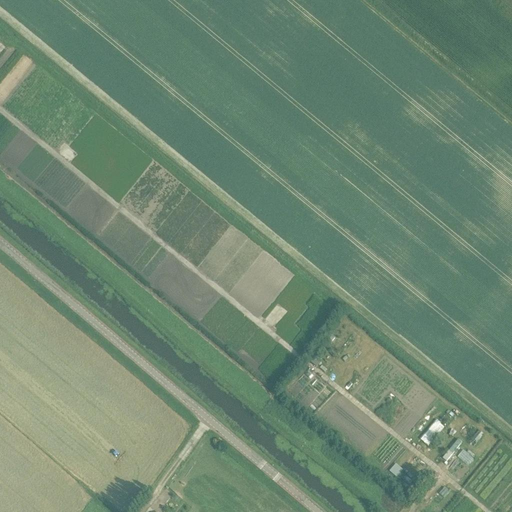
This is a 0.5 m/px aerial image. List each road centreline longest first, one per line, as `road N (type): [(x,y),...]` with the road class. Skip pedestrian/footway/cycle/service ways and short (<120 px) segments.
road 1 (track): [(0,110),(488,511)]
road 2 (tertiary): [(317,511),(0,243)]
